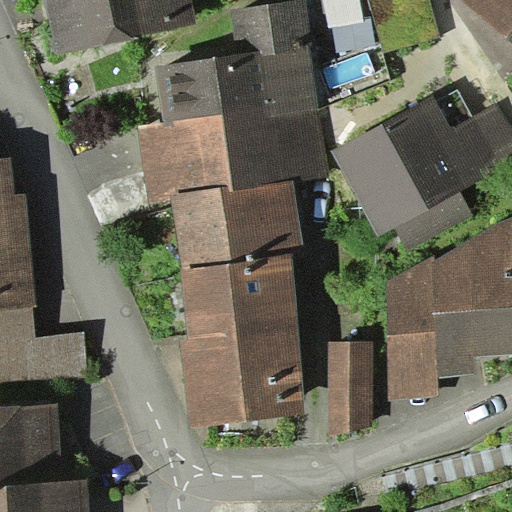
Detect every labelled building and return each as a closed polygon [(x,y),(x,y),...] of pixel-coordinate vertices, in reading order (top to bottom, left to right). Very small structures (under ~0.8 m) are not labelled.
[(45,0),(57,53),(199,23),(193,0),(45,0)] [(307,0),(292,0),(231,9),(238,54),(155,67),(164,122),(137,128),(152,201),(173,197),(172,194),(229,186),(230,192),(294,181),(331,176),(307,0)] [(363,18),(359,0),(324,0),(330,27),(333,26),(363,21),(363,18)] [(440,35),(430,0),(369,0),(384,52),(440,35)] [(511,0),(462,0),(511,40),(511,0)] [(372,16),(363,18),(363,21),(333,26),(337,52),(377,45),(372,16)] [(459,90),(437,102),(452,129),(473,118),(459,90)] [(434,96),(332,150),(379,236),(394,228),(461,191),(480,181),(452,129),(437,102),(434,96)] [(473,118),(452,129),(480,181),(511,164),(511,120),(502,102),(473,118)] [(0,310),(33,307),(37,307),(26,194),(16,194),(10,157),(0,157),(0,310)] [(229,186),(172,194),(173,197),(182,268),(292,253),(292,258),(307,257),(294,181),(230,192),(229,186)] [(461,191),(394,228),(407,252),(474,215),(461,191)] [(511,216),(498,222),(433,260),(434,256),(387,279),(389,401),(438,397),(438,377),(476,374),(476,355),(511,352),(511,216)] [(292,253),(182,268),(187,339),(180,339),(191,427),(304,415),(292,258),(292,253)] [(33,307),(0,310),(0,383),(87,377),(84,333),(36,338),(33,307)] [(329,342),(329,437),(372,426),(373,342),(329,342)] [(0,511),(90,511),(89,480),(62,481),(58,404),(0,407),(0,511)]
